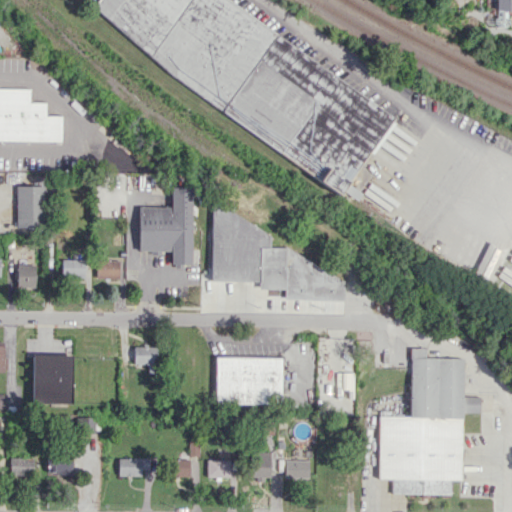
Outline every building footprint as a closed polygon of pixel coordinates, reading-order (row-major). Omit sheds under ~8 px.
[(94,4),(96,0),(232,0),(393,117),(339,194),(221,110),(165,69),(94,4)] [(511,0),(495,0),(495,10),(511,10),(511,0)] [(0,139),(0,87),(32,88),(32,102),(45,102),(45,116),(62,116),(62,140),(0,139)] [(42,227),(43,186),(14,185),(13,226),(42,227)] [(139,248),(140,206),(170,207),(171,193),(192,193),(190,262),(170,262),(170,249),(139,248)] [(210,280),(212,200),(270,235),(270,246),(286,246),(345,280),(344,300),(285,298),(286,282),(210,280)] [(83,259),(60,259),(60,276),(83,277),(83,259)] [(118,278),(118,260),(95,259),(95,277),(118,278)] [(34,287),(34,264),(15,263),(15,286),(34,287)] [(156,346),(132,347),(132,363),(146,363),(146,372),(156,372),(156,346)] [(377,479),(378,415),(409,416),(410,346),(428,346),(427,357),(464,357),(463,397),(479,397),(478,411),(462,411),(461,478),(450,478),(450,495),(390,494),(390,479),(377,479)] [(31,401),(33,353),(71,354),(70,402),(31,401)] [(214,402),(215,357),(282,358),(281,404),(214,402)] [(94,432),(94,417),(77,416),(77,432),(94,432)] [(269,479),(269,451),(250,451),(249,478),(269,479)] [(69,473),(68,455),(44,456),(45,473),(69,473)] [(33,457),(9,457),(9,474),(32,475),(33,457)] [(116,475),(140,475),(140,468),(147,468),(147,458),(116,458),(116,475)] [(188,459),(168,458),(168,476),(187,476),(188,459)] [(205,479),(222,479),(221,459),(205,459),(205,479)] [(308,459),(283,459),(283,477),(308,477),(308,459)]
